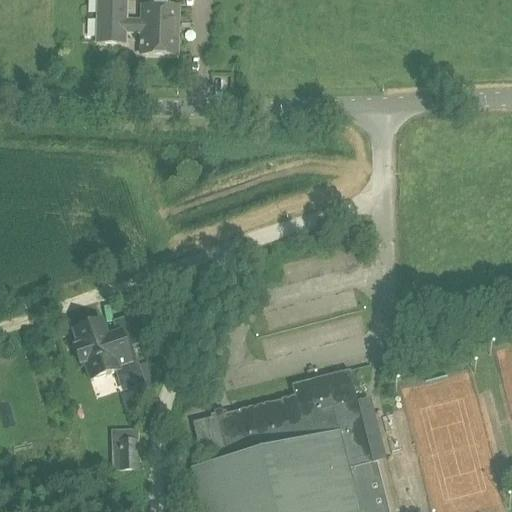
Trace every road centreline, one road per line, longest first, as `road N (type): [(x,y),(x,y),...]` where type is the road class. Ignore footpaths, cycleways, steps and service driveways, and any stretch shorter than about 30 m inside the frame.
road 1 (tertiary): [(0,100),(379,105)]
road 2 (track): [(158,511),(161,409),(222,251)]
road 3 (residential): [(0,328),(237,245)]
road 4 (unclassified): [(237,245),(381,193),(379,105)]
road 5 (tertiary): [(379,105),(511,98)]
